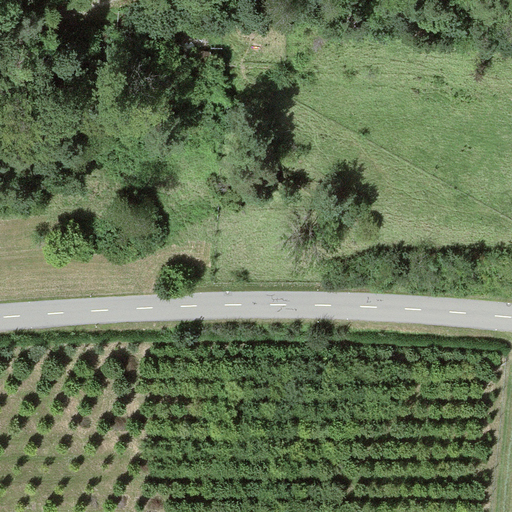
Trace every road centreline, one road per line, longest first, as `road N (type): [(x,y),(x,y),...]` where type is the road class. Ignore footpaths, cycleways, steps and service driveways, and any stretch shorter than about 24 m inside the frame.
road 1 (tertiary): [(511,319),(351,305),(0,317)]
road 2 (track): [(511,322),(494,511)]
road 3 (track): [(12,40),(196,57)]
